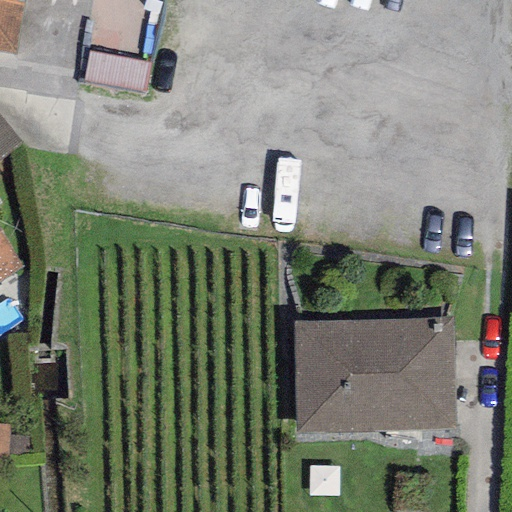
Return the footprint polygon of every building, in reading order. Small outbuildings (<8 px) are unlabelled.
[(24,0),(0,0),(0,50),(17,53),(24,0)] [(92,82),(148,91),(152,69),(96,60),(92,82)] [(0,160),(20,144),(0,119),(0,160)] [(0,281),(22,268),(0,232),(0,281)] [(455,319),(293,321),(295,434),(456,432),(455,319)] [(9,426),(0,425),(0,468),(6,469),(9,426)]
